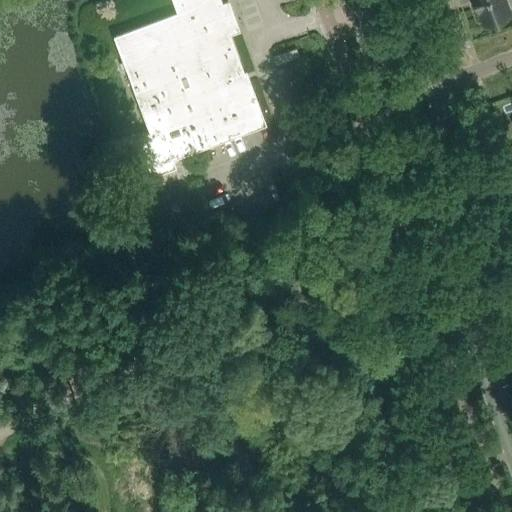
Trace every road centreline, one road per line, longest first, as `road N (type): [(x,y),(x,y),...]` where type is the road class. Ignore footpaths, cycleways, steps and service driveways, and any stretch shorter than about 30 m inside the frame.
road 1 (unclassified): [(511,441),(389,104)]
road 2 (residential): [(389,104),(511,59)]
